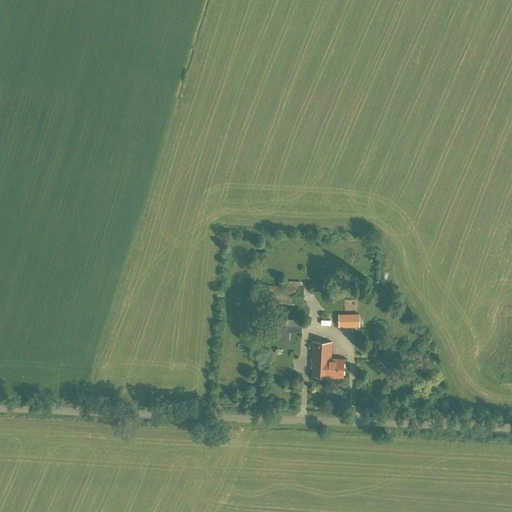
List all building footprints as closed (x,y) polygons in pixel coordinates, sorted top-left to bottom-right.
[(302,286),(302,281),(283,281),(282,285),(266,284),(265,303),(303,305),(303,286),(302,286)] [(359,325),(359,312),(339,312),(339,325),(359,325)] [(302,332),(302,319),(278,318),(277,331),(302,332)] [(331,356),(332,341),(312,340),(311,363),(312,363),(312,375),(328,376),(329,363),(325,363),(325,356),(331,356)] [(329,363),(328,376),(343,377),(344,358),(331,358),(332,341),(331,356),(325,356),(325,363),(329,363)]
